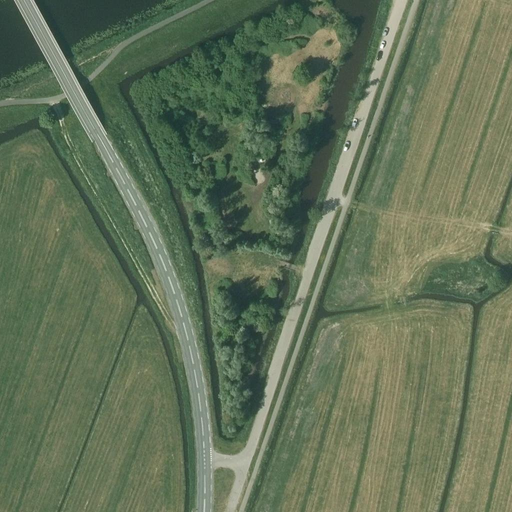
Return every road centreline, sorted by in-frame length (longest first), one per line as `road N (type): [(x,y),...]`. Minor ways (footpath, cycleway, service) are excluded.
road 1 (unclassified): [(205,458),(244,464),(404,0)]
road 2 (secondary): [(205,458),(173,294),(140,213),(24,0)]
road 3 (track): [(511,230),(346,203)]
